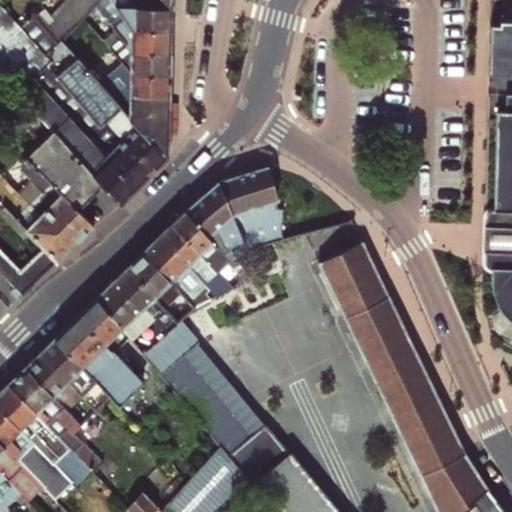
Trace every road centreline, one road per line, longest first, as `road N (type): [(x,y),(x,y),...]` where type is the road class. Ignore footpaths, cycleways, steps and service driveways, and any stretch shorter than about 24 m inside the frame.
road 1 (residential): [(250,111),(334,163),(399,227),(511,460)]
road 2 (tertiary): [(250,111),(165,203),(0,346)]
